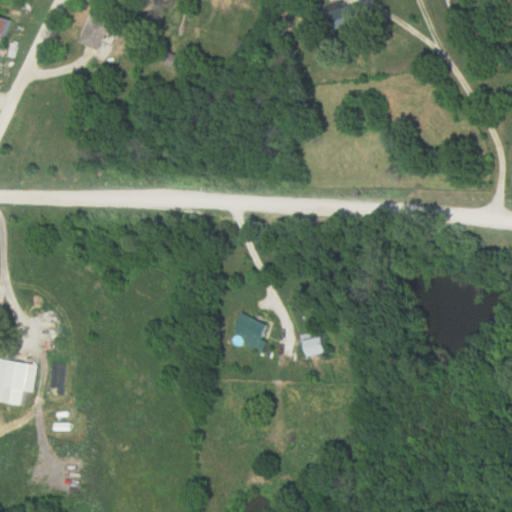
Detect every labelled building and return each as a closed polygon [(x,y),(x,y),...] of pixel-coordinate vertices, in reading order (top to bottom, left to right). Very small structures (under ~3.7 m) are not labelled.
[(327,13),(332,32),(366,22),(361,3),(327,13)] [(14,19),(0,14),(0,53),(2,54),(14,19)] [(106,50),(116,24),(95,15),(85,42),(106,50)] [(168,64),(183,69),(187,58),(172,53),(168,64)] [(257,348),(269,326),(244,313),(234,330),(250,339),(247,343),(257,348)] [(305,341),(308,357),(328,354),(326,337),(305,341)] [(30,391),(34,364),(13,361),(9,388),(30,391)]
